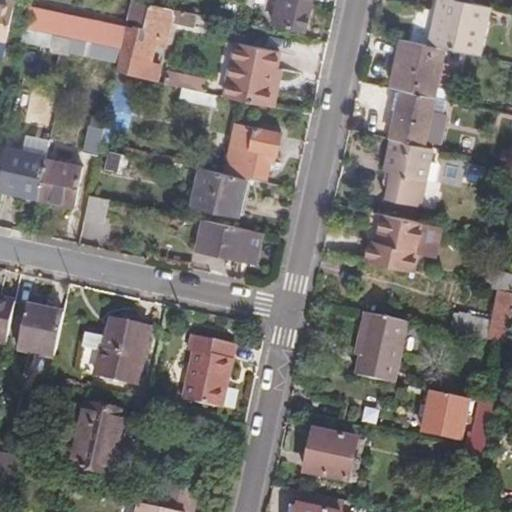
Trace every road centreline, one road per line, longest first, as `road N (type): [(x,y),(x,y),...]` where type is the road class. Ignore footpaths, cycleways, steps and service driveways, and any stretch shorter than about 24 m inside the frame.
road 1 (residential): [(284,311),(352,0)]
road 2 (residential): [(284,311),(0,248)]
road 3 (residential): [(240,511),(284,311)]
